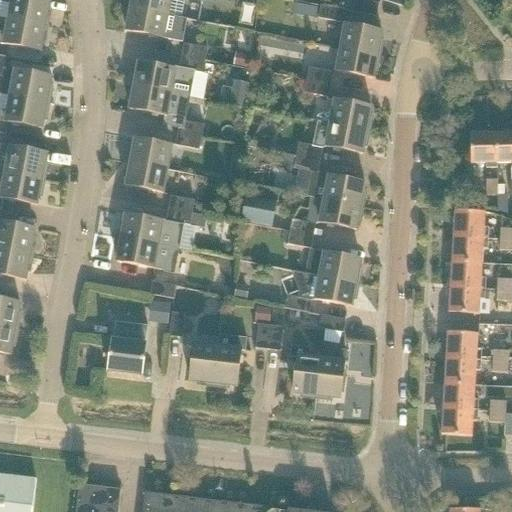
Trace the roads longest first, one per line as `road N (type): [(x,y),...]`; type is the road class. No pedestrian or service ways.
road 1 (residential): [(84,0),(85,182),(44,429)]
road 2 (residential): [(390,478),(415,68)]
road 3 (unclassified): [(44,429),(65,442),(390,478)]
road 4 (unclassified): [(390,478),(511,479)]
